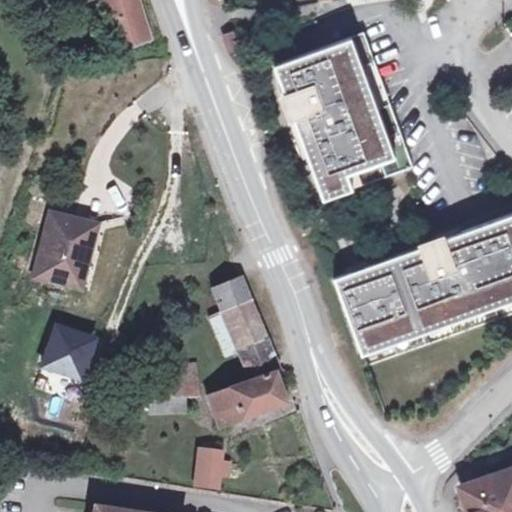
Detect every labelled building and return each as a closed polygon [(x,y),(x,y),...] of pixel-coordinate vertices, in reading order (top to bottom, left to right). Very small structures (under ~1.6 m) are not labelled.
[(78,0),(80,0),(100,0),(118,50),(148,40),(135,0),(78,0)] [(234,30),(222,35),(230,53),(242,48),(234,30)] [(353,37),(341,41),(383,160),(395,154),(353,37)] [(341,41),(275,64),(324,199),(354,188),(349,173),(383,160),(341,41)] [(511,212),(390,259),(416,331),(511,295),(511,212)] [(50,214),(34,277),(75,288),(92,224),(50,214)] [(390,259),(338,276),(365,352),(416,331),(390,259)] [(250,382),(208,396),(218,428),(284,404),(273,374),(280,372),(240,278),(211,290),(250,382)] [(511,310),(511,296),(365,352),(370,363),(511,310)] [(92,340),(56,328),(43,366),(79,379),(92,340)] [(197,362),(177,363),(178,378),(198,378),(197,362)] [(179,383),(149,385),(150,414),(185,412),(184,396),(199,396),(198,378),(178,378),(179,383)] [(199,450),(196,485),(217,488),(221,452),(199,450)] [(476,479),(460,485),(469,511),(511,511),(511,467),(511,466),(489,474),(485,465),(473,469),(476,479)]
